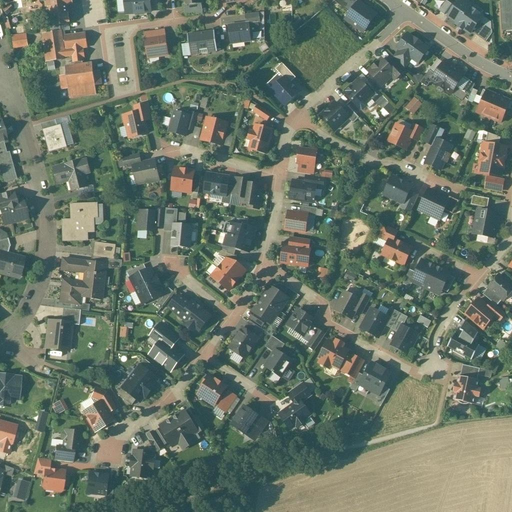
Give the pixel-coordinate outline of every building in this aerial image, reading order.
[(65,0),(44,0),(45,8),(49,7),(51,26),(51,27),(63,25),(68,24),(65,0)] [(126,0),(127,14),(153,12),(152,0),(126,0)] [(354,0),(335,0),(333,2),(350,13),(358,2),(354,0)] [(460,0),(459,0),(448,17),(457,23),(456,24),(470,34),(471,32),(479,21),(482,17),(469,8),(470,7),(469,1),(464,2),(460,0)] [(511,0),(499,0),(501,31),(511,30),(511,0)] [(3,8),(8,14),(15,8),(10,2),(3,8)] [(376,15),(358,2),(350,13),(345,20),(363,33),(376,15)] [(446,11),(440,7),(435,14),(441,19),(446,11)] [(256,13),(244,15),(246,25),(248,24),(249,32),(258,31),(257,24),(258,24),(256,13)] [(491,30),(479,21),(471,32),(485,43),(491,34),(491,30)] [(246,25),(228,27),(231,44),(250,41),(249,32),(248,24),(246,25)] [(51,26),(45,27),(46,33),(60,31),(64,31),(63,25),(51,27),(51,26)] [(46,33),(42,34),(46,62),(62,60),(61,57),(72,56),(73,62),(74,62),(74,66),(65,68),(66,76),(59,77),(61,90),(68,89),(69,98),(95,94),(94,86),(101,85),(99,71),(92,72),(91,64),(82,65),(82,61),(81,48),(86,47),(84,34),(64,37),(66,49),(63,50),(60,31),(46,33)] [(214,31),(187,35),(190,56),(217,52),(214,31)] [(26,34),(12,36),(13,48),(27,46),(26,34)] [(427,49),(407,35),(401,44),(403,45),(393,58),(403,69),(412,56),(419,61),(427,49)] [(151,38),(145,39),(148,58),(167,55),(164,37),(151,38)] [(403,69),(393,58),(387,65),(395,73),(391,77),(395,81),(405,71),(403,69)] [(435,75),(431,80),(431,81),(451,94),(456,87),(463,77),(464,75),(444,61),(435,75)] [(384,62),(378,62),(367,72),(381,86),(391,77),(395,73),(387,65),(384,62)] [(295,78),(281,63),(275,70),(283,78),(284,78),(289,84),(295,78)] [(429,70),(420,83),(426,87),(431,81),(431,80),(435,75),(429,70)] [(474,85),(463,77),(456,87),(469,97),(474,85)] [(289,84),(284,78),(283,78),(271,91),(285,106),(298,93),(289,84)] [(358,80),(344,94),(359,109),(362,110),(366,107),(365,104),(371,98),(373,96),(365,87),(358,80)] [(382,96),(369,83),(365,87),(373,96),(371,98),(374,102),(382,96)] [(496,96),(483,90),(480,97),(483,99),(476,113),(500,123),(507,109),(509,110),(511,103),(511,102),(501,98),(503,95),(497,92),(496,96)] [(414,114),(424,104),(416,96),(406,106),(414,114)] [(334,103),(320,116),(334,131),(340,125),(340,123),(346,117),(347,116),(341,110),(334,103)] [(149,104),(134,107),(136,114),(123,117),(125,126),(126,125),(129,138),(133,137),(135,138),(141,137),(143,135),(146,134),(144,122),(152,120),(149,104)] [(271,115),(257,105),(252,112),(267,122),(271,115)] [(358,118),(346,105),(341,110),(347,116),(346,117),(353,124),(358,118)] [(198,114),(183,111),(182,115),(190,117),(197,119),(198,114)] [(182,115),(173,112),(168,132),(185,137),(190,117),(182,115)] [(227,124),(206,118),(201,141),(221,146),(227,124)] [(55,120),(41,124),(42,130),(56,126),(55,120)] [(56,126),(42,130),(48,153),(66,148),(60,125),(56,126)] [(410,132),(396,125),(388,142),(405,150),(407,147),(408,147),(410,143),(409,142),(411,139),(413,133),(410,132)] [(423,130),(413,125),(410,132),(413,133),(411,139),(417,142),(423,130)] [(272,130),(255,126),(253,133),(251,132),(249,133),(248,138),(249,140),(254,141),(252,150),(266,154),(268,145),(269,144),(270,141),(269,140),(272,130)] [(443,132),(431,126),(424,142),(433,147),(435,148),(439,141),(443,132)] [(500,138),(487,133),(485,144),(498,147),(500,138)] [(439,141),(435,148),(433,147),(425,163),(424,164),(440,171),(441,170),(440,170),(451,147),(451,148),(451,147),(439,141)] [(485,144),(483,144),(479,164),(480,164),(478,172),(500,177),(506,148),(498,147),(485,144)] [(317,151),(298,149),(296,164),(298,165),(314,167),(317,151)] [(6,153),(0,154),(0,168),(12,166),(8,152),(6,153)] [(138,154),(123,158),(125,168),(132,166),(140,164),(138,154)] [(140,164),(132,166),(135,176),(138,175),(140,184),(148,182),(150,184),(158,182),(154,161),(140,164)] [(80,162),(53,169),(57,184),(69,181),(72,191),(87,187),(80,162)] [(314,167),(298,165),(297,172),(313,174),(314,167)] [(187,171),(175,169),(171,190),(190,193),(190,192),(193,175),(193,174),(189,173),(187,171)] [(228,178),(207,174),(204,193),(222,196),(226,196),(227,186),(228,178)] [(200,176),(193,175),(190,192),(198,194),(200,176)] [(323,180),(306,177),(305,184),(315,185),(315,186),(322,187),(323,180)] [(411,186),(392,177),(384,194),(392,198),(391,199),(402,204),(403,204),(409,192),(411,186)] [(252,181),(234,179),(233,187),(231,196),(242,198),(241,204),(248,205),(247,208),(258,209),(261,186),(251,184),(252,181)] [(305,184),(293,182),(290,199),(313,202),(315,186),(315,185),(305,184)] [(233,187),(227,186),(226,196),(222,196),(221,203),(230,205),(231,196),(233,187)] [(448,199),(428,190),(418,210),(439,220),(444,210),(443,210),(448,199)] [(12,192),(0,195),(0,210),(0,209),(0,205),(13,202),(12,197),(14,196),(12,192)] [(418,196),(409,192),(403,204),(402,204),(400,208),(410,212),(418,196)] [(489,199),(472,196),(470,205),(487,208),(489,199)] [(458,202),(449,197),(448,199),(443,210),(444,210),(452,214),(458,202)] [(13,202),(0,205),(0,209),(0,210),(4,225),(26,219),(21,200),(13,202)] [(96,204),(70,205),(71,220),(62,221),(63,241),(87,240),(87,233),(93,232),(93,218),(97,218),(96,204)] [(317,209),(300,206),(299,214),(307,215),(307,216),(315,217),(317,209)] [(174,211),(165,210),(165,218),(173,219),(174,211)] [(497,213),(478,210),(473,235),(492,238),(497,213)] [(155,213),(140,212),(138,231),(152,232),(156,228),(157,215),(157,213),(155,213)] [(299,214),(288,212),(285,230),(304,233),(307,216),(307,215),(299,214)] [(165,216),(157,215),(156,227),(164,227),(165,216)] [(173,219),(165,218),(163,232),(172,233),(173,225),(173,219)] [(229,224),(226,235),(251,242),(254,231),(229,224)] [(191,227),(173,225),(172,233),(171,238),(172,238),(171,246),(189,248),(191,227)] [(397,231),(383,225),(377,237),(388,243),(390,238),(393,240),(397,231)] [(251,242),(226,235),(224,245),(223,245),(235,249),(248,252),(251,242)] [(309,240),(291,237),(290,246),(307,249),(309,240)] [(393,240),(390,238),(388,243),(382,255),(403,266),(411,248),(393,240)] [(7,239),(0,240),(0,252),(7,255),(9,247),(10,247),(7,239)] [(114,246),(96,244),(94,257),(110,259),(112,259),(114,246)] [(235,249),(223,245),(224,245),(221,244),(219,250),(220,250),(225,253),(233,256),(235,249)] [(290,246),(284,245),(283,246),(284,246),(281,262),(281,263),(282,263),(306,267),(307,267),(307,266),(309,250),(309,249),(290,246)] [(7,255),(0,252),(0,273),(18,278),(23,259),(7,255)] [(94,257),(91,257),(90,262),(105,264),(105,265),(109,265),(110,259),(94,257)] [(90,262),(63,259),(61,270),(85,273),(84,283),(103,286),(103,285),(105,265),(105,264),(90,262)] [(235,263),(225,259),(211,277),(214,279),(228,291),(245,271),(235,263)] [(426,289),(435,267),(421,261),(416,273),(411,282),(412,282),(426,289)] [(318,276),(327,277),(328,268),(319,267),(318,276)] [(435,267),(426,289),(439,295),(448,275),(449,274),(435,267)] [(130,279),(137,292),(157,282),(151,269),(130,279)] [(409,270),(402,284),(409,288),(412,282),(411,282),(416,273),(409,270)] [(455,279),(448,275),(441,290),(447,293),(455,279)] [(511,286),(498,275),(488,288),(501,300),(503,301),(511,290),(511,286)] [(84,283),(70,282),(69,288),(63,287),(61,301),(61,302),(72,304),(80,305),(81,295),(92,297),(92,298),(102,300),(103,285),(103,286),(84,283)] [(137,292),(143,305),(163,295),(157,282),(137,292)] [(278,292),(270,287),(262,299),(261,300),(279,312),(283,305),(282,305),(286,299),(287,300),(288,299),(283,295),(278,292)] [(501,300),(488,288),(482,295),(491,302),(496,306),(501,300)] [(349,292),(345,293),(344,292),(334,310),(351,319),(355,311),(360,301),(357,300),(353,297),(352,294),(349,292)] [(370,299),(361,294),(357,300),(360,301),(355,311),(361,315),(370,299)] [(178,295),(168,308),(181,318),(191,305),(190,305),(178,295)] [(487,307),(478,299),(466,314),(483,329),(493,317),(495,314),(487,307)] [(61,301),(55,300),(54,307),(62,309),(71,310),(72,304),(61,302),(61,301)] [(279,312),(261,300),(253,313),(260,317),(265,321),(270,324),(271,323),(270,323),(274,317),(275,318),(279,312)] [(210,316),(192,302),(190,305),(191,305),(181,318),(198,331),(210,316)] [(496,306),(491,302),(487,307),(495,314),(493,317),(498,322),(505,314),(496,306)] [(400,314),(389,308),(385,317),(388,318),(384,325),(391,329),(400,314)] [(71,310),(62,309),(61,323),(71,324),(71,325),(79,326),(80,311),(71,310)] [(371,309),(360,329),(377,338),(384,325),(388,318),(385,317),(371,309)] [(298,310),(287,326),(302,336),(310,324),(313,320),(298,310)] [(407,318),(400,314),(391,329),(398,333),(401,326),(402,327),(407,318)] [(428,327),(432,320),(421,315),(418,322),(428,327)] [(265,321),(260,317),(256,323),(261,326),(265,321)] [(61,323),(48,321),(45,349),(68,351),(71,325),(71,324),(61,323)] [(264,331),(249,321),(243,329),(257,339),(258,340),(264,331)] [(478,333),(464,321),(459,330),(462,332),(460,336),(472,343),(478,333)] [(310,324),(302,336),(300,338),(308,344),(309,344),(317,332),(312,328),(313,326),(310,324)] [(402,327),(401,326),(398,333),(391,345),(407,354),(410,348),(411,349),(416,339),(415,339),(417,335),(402,327)] [(243,329),(242,328),(238,334),(235,339),(235,338),(235,339),(229,348),(244,359),(257,339),(243,329)] [(317,332),(309,344),(308,344),(307,346),(314,351),(324,336),(317,332)] [(460,336),(455,333),(454,333),(447,347),(447,348),(453,351),(452,352),(464,358),(465,357),(470,360),(471,361),(479,346),(478,346),(472,343),(460,336)] [(284,345),(272,336),(265,347),(273,353),(275,351),(278,353),(284,345)] [(183,356),(162,339),(149,355),(171,372),(183,356)] [(328,341),(319,358),(318,359),(319,359),(320,360),(320,361),(321,365),(326,368),(330,366),(331,365),(337,369),(338,370),(338,369),(340,366),(346,354),(348,352),(348,351),(347,351),(342,347),(343,345),(343,346),(343,345),(337,342),(335,341),(334,343),(329,341),(329,340),(328,341)] [(278,353),(275,351),(273,353),(264,367),(272,372),(272,373),(274,374),(274,373),(280,377),(291,362),(278,353)] [(346,354),(340,366),(343,368),(350,356),(346,354)] [(343,368),(342,371),(342,372),(342,371),(353,377),(354,378),(354,377),(362,362),(363,362),(362,361),(362,362),(351,356),(351,355),(350,355),(350,356),(343,368)] [(381,368),(371,363),(359,385),(369,390),(381,368)] [(479,369),(462,365),(460,377),(477,380),(479,369)] [(140,366),(131,377),(150,392),(153,389),(151,388),(158,380),(140,366)] [(381,368),(369,390),(379,395),(391,374),(381,368)] [(20,379),(0,376),(0,397),(18,399),(20,379)] [(214,380),(208,376),(202,385),(204,386),(199,393),(206,397),(204,399),(213,405),(223,391),(225,388),(219,384),(220,383),(215,380),(214,380)] [(460,377),(458,376),(456,384),(454,383),(452,392),(454,393),(452,400),(457,401),(459,403),(462,405),(466,405),(469,404),(474,405),(475,397),(479,398),(481,389),(477,388),(479,381),(477,380),(460,377)] [(150,392),(131,377),(122,388),(140,402),(147,394),(148,395),(150,392)] [(509,377),(500,377),(500,388),(510,387),(509,377)] [(302,384),(287,395),(294,404),(299,400),(301,403),(310,396),(302,384)] [(115,409),(105,393),(94,389),(91,398),(98,401),(99,402),(107,414),(115,409)] [(223,391),(215,404),(218,406),(227,393),(223,391)] [(218,406),(218,407),(226,412),(236,397),(228,392),(227,393),(218,406)] [(63,399),(52,404),(57,414),(67,409),(63,399)] [(294,404),(287,409),(286,412),(280,417),(290,430),(295,426),(297,428),(306,422),(304,419),(310,415),(301,403),(299,400),(294,404)] [(99,402),(83,412),(95,432),(112,421),(111,421),(107,414),(99,402)] [(257,416),(243,406),(231,425),(245,434),(248,430),(257,417),(257,416)] [(35,430),(45,432),(48,412),(39,410),(35,430)] [(190,420),(185,411),(173,419),(172,419),(189,446),(196,442),(192,435),(197,432),(190,420)] [(196,416),(190,420),(197,432),(198,434),(205,430),(198,418),(196,416)] [(266,423),(257,417),(248,430),(257,436),(266,423)] [(189,446),(172,419),(160,427),(161,428),(170,442),(173,447),(178,444),(182,450),(189,446)] [(16,427),(0,422),(0,443),(0,444),(0,451),(8,454),(10,446),(16,427)] [(170,442),(161,428),(155,432),(163,446),(170,442)] [(81,433),(64,431),(64,432),(61,435),(60,438),(63,442),(62,448),(62,450),(73,451),(78,452),(81,433)] [(275,431),(267,433),(269,445),(277,443),(275,431)] [(154,432),(147,437),(149,441),(156,452),(164,447),(163,446),(155,432),(154,432)] [(156,452),(149,441),(145,443),(144,449),(138,449),(138,452),(135,452),(134,458),(132,458),(131,467),(137,468),(136,476),(132,476),(132,477),(150,479),(151,468),(153,469),(154,461),(149,460),(150,455),(153,455),(153,454),(156,452)] [(73,451),(62,450),(62,448),(56,447),(54,461),(72,463),(73,451)] [(50,461),(37,459),(33,475),(44,476),(45,470),(49,470),(50,461)] [(0,464),(0,470),(2,471),(2,472),(6,473),(6,475),(11,477),(13,470),(0,464)] [(49,470),(45,470),(44,476),(43,486),(44,488),(53,489),(54,491),(60,492),(62,490),(63,484),(61,482),(63,472),(49,470)] [(108,476),(88,474),(86,490),(96,492),(96,494),(105,496),(106,496),(107,482),(108,476)] [(18,480),(17,486),(12,486),(10,498),(27,501),(29,481),(18,480)] [(114,483),(107,482),(106,496),(105,496),(105,500),(112,501),(114,483)]
